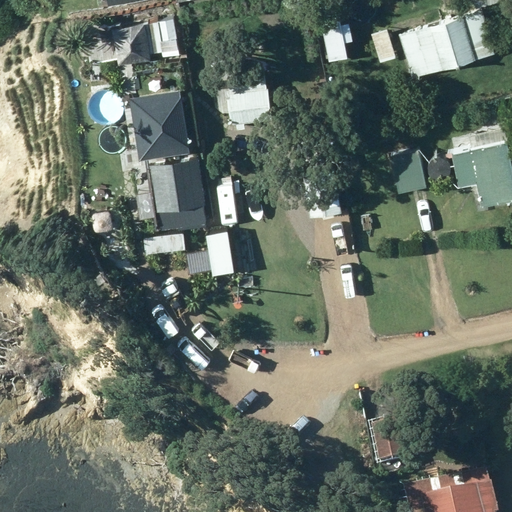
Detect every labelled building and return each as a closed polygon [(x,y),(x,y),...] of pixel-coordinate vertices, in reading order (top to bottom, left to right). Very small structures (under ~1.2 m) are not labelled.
[(67,0),(69,9),(76,9),(75,0),(67,0)] [(158,5),(163,48),(180,47),(175,3),(158,5)] [(469,22),(463,4),(401,25),(415,68),(478,47),(473,32),(478,30),(474,21),(469,22)] [(346,48),(339,7),(323,10),(330,50),(346,48)] [(144,12),(118,16),(120,33),(146,29),(144,12)] [(391,24),(374,28),(382,57),(398,53),(391,24)] [(271,111),(266,65),(228,69),(233,116),(271,111)] [(383,77),(384,98),(407,97),(407,77),(383,77)] [(511,142),(509,129),(454,142),(461,173),(479,169),(484,189),(511,182),(511,142)] [(177,136),(150,140),(158,198),(159,199),(163,218),(180,215),(180,218),(207,214),(204,192),(208,192),(201,144),(178,147),(177,136)] [(393,146),(400,181),(428,175),(421,140),(393,146)] [(304,162),(310,206),(342,201),(335,158),(304,162)] [(187,227),(145,228),(146,245),(187,243),(187,227)] [(367,418),(376,461),(406,455),(398,412),(367,418)] [(486,463),(402,483),(408,511),(492,511),(492,510),(497,508),(486,463)]
